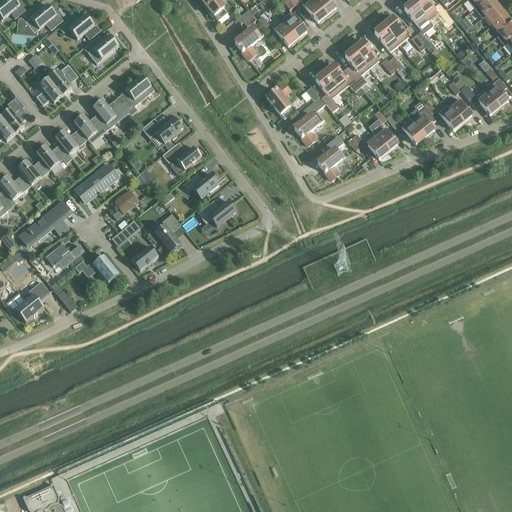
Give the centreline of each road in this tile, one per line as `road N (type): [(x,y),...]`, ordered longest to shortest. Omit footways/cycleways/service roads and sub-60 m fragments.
road 1 (tertiary): [(0,463),(511,233)]
road 2 (tertiary): [(511,216),(0,446)]
road 3 (residential): [(140,287),(266,221),(142,52)]
road 4 (residential): [(511,123),(316,199),(250,96)]
road 5 (residential): [(0,169),(142,52)]
road 6 (residential): [(250,96),(370,0)]
road 7 (residential): [(10,349),(140,287)]
